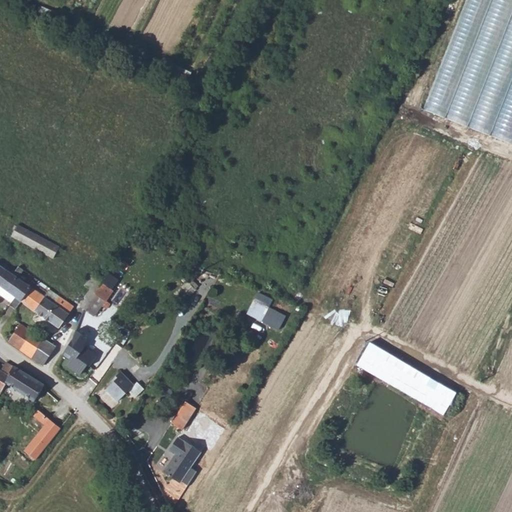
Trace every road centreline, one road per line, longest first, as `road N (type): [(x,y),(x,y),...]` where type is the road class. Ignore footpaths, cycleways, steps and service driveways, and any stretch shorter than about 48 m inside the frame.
road 1 (unclassified): [(156,511),(117,440),(0,344)]
road 2 (track): [(511,397),(303,303)]
road 3 (track): [(246,511),(358,328)]
road 4 (unknown): [(114,363),(142,380),(152,377),(212,283)]
